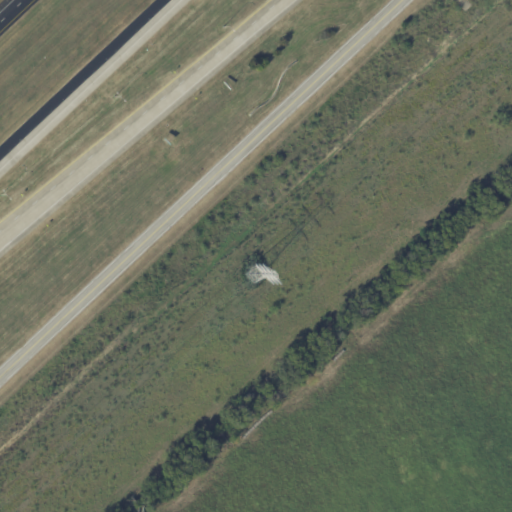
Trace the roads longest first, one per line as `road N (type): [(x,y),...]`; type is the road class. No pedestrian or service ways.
road 1 (residential): [(0,369),(400,0)]
road 2 (motorway): [(0,240),(280,0)]
road 3 (motorway): [(0,161),(171,0)]
